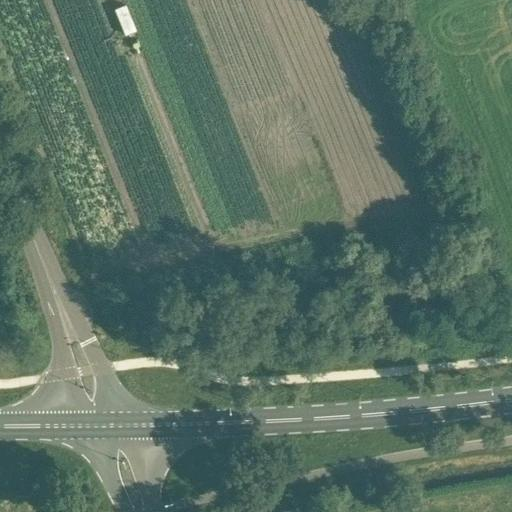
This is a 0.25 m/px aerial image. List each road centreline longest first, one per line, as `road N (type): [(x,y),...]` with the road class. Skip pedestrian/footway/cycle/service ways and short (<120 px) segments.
road 1 (primary): [(101,427),(511,400)]
road 2 (unclassified): [(101,427),(0,165)]
